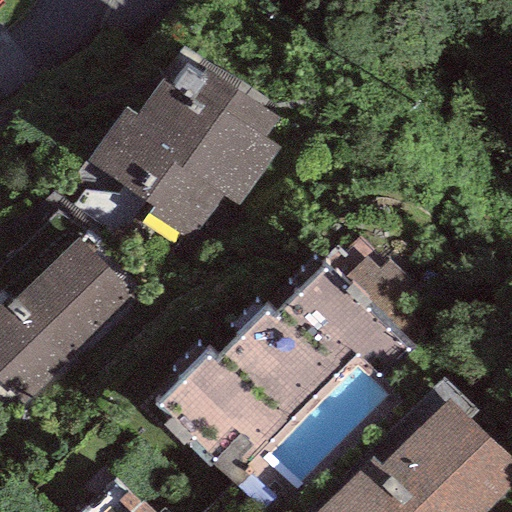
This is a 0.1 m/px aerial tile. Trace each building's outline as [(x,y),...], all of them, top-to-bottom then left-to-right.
[(283,183),(198,130),(209,113),(180,95),(168,114),(158,111),(139,138),(144,148),(135,154),(123,147),(83,211),(140,246),(125,270),(175,301),(202,258),(226,273),(283,183)] [(79,232),(0,299),(0,402),(7,411),(137,300),(79,232)] [(208,350),(154,404),(169,418),(161,424),(210,471),(213,465),(237,487),(357,357),(383,379),(414,350),(323,266),(271,313),(264,305),(216,357),(208,350)] [(371,456),(315,511),(485,511),(511,485),(511,463),(446,399),(381,465),(371,456)] [(113,477),(79,511),(154,511),(143,501),(140,503),(113,477)]
